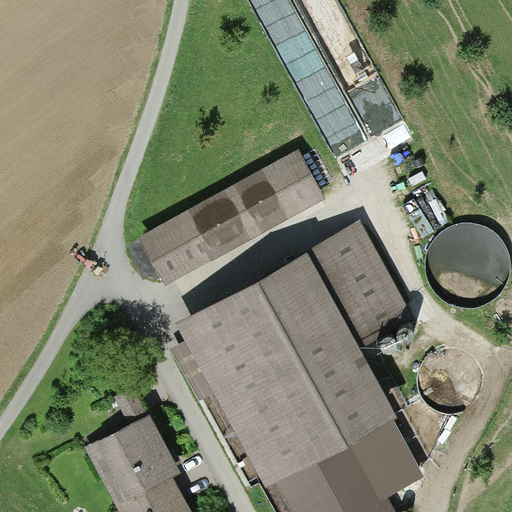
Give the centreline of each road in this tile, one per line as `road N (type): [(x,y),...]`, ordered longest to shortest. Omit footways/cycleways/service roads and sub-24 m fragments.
road 1 (residential): [(103,256),(183,0)]
road 2 (track): [(0,427),(36,380),(103,256)]
